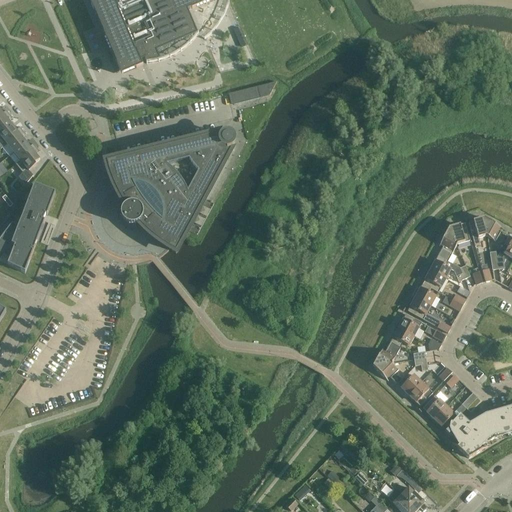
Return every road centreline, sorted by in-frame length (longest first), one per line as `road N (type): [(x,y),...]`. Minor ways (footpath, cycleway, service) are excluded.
road 1 (residential): [(38,297),(81,180),(0,79)]
road 2 (residential): [(511,386),(481,394),(444,350),(477,293),(511,298)]
